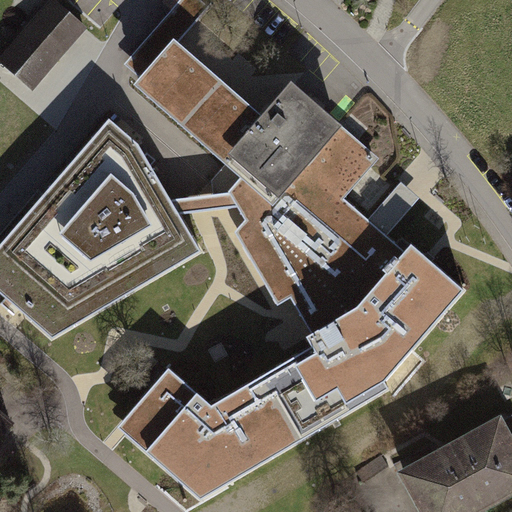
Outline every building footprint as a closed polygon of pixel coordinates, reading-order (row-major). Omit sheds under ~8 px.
[(87,30),(55,0),(50,0),(0,54),(0,60),(31,90),(84,34),(87,30)] [(173,46),(175,47),(209,8),(199,0),(181,0),(125,65),(143,81),(173,46)] [(173,46),(143,81),(139,86),(251,181),(273,200),(336,126),(292,87),(258,126),(172,51),(175,47),(173,46)] [(135,141),(106,116),(0,239),(0,297),(50,341),(201,252),(135,141)] [(273,200),(251,181),(235,201),(231,203),(316,345),(298,354),(294,346),(213,393),(169,370),(152,389),(159,396),(139,420),(198,472),(210,457),(220,466),(396,363),(390,352),(404,344),(455,284),(412,246),(408,250),(389,234),(392,230),(383,222),(374,214),(370,217),(346,197),(379,159),(339,123),(336,126),(273,200)] [(0,438),(13,422),(0,411),(0,438)] [(511,430),(502,412),(398,471),(419,511),(482,511),(511,496),(511,430)]
